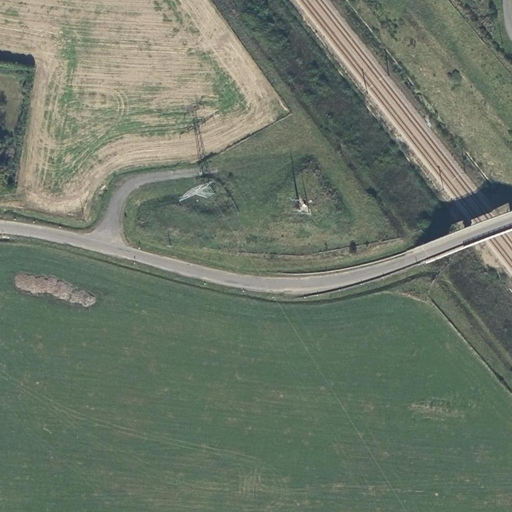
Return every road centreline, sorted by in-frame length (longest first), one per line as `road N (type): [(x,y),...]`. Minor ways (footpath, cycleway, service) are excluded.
road 1 (tertiary): [(511,220),(334,281),(287,285),(229,280),(0,226)]
road 2 (track): [(200,170),(298,115),(218,0)]
road 3 (track): [(411,0),(511,118)]
